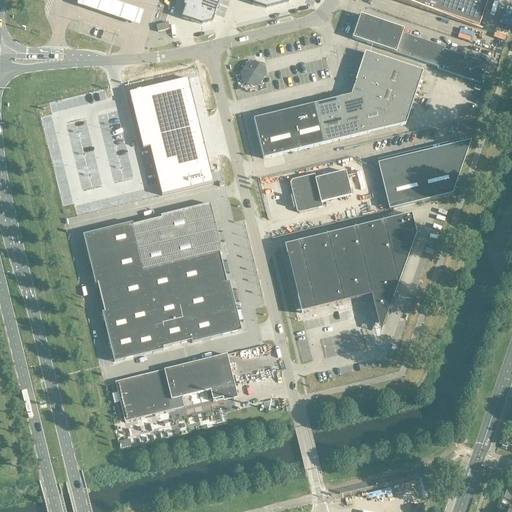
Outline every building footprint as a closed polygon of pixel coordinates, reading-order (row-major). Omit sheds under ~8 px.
[(184,10),(181,18),(201,25),(212,22),(213,19),(213,20),(214,17),(218,5),(219,3),(219,2),(219,0),(185,0),(183,6),(185,7),(184,10)] [(253,0),(252,4),(266,9),(288,4),(288,0),(253,0)] [(394,0),(481,30),(481,29),(478,28),(487,0),(394,0)] [(403,30),(360,15),(360,16),(352,38),(352,39),(395,54),(437,68),(436,70),(448,74),(480,84),(486,65),(472,60),(444,51),(445,48),(402,34),(403,30)] [(169,30),(167,23),(156,26),(157,32),(169,30)] [(365,54),(360,67),(350,96),(254,120),(253,120),(263,159),(353,137),(405,125),(422,72),(369,55),(364,53),(364,54),(365,54)] [(262,67),(255,63),(245,65),(241,72),(244,82),(251,86),(261,84),(265,77),(262,67)] [(140,110),(133,112),(142,150),(149,148),(161,196),(213,184),(188,79),(178,81),(179,88),(137,98),(140,110)] [(451,195),(470,141),(430,151),(421,163),(379,173),(388,210),(451,195)] [(289,184),(296,212),(299,214),(322,208),(321,204),(351,196),(345,172),(315,180),(314,175),(291,181),(289,184)] [(221,254),(209,205),(160,217),(161,219),(142,224),(132,226),(132,224),(82,236),(94,285),(97,285),(104,313),(101,313),(113,363),(163,351),(162,348),(180,344),(191,341),(191,344),(240,332),(228,282),(226,283),(219,255),(221,254)] [(357,229),(354,229),(328,236),(323,237),(317,238),(318,239),(312,240),(312,239),(284,246),(286,256),(288,255),(301,308),(299,309),(301,314),(370,296),(380,334),(416,235),(411,215),(362,227),(362,228),(357,229)] [(234,385),(226,355),(115,383),(124,422),(173,410),(176,406),(177,407),(180,403),(178,402),(181,398),(213,390),(215,400),(232,396),(230,386),(234,385)] [(511,491),(507,490),(503,500),(510,502),(511,495),(511,491)]
